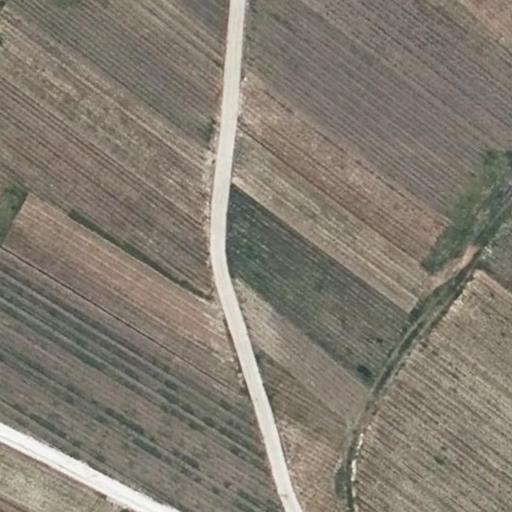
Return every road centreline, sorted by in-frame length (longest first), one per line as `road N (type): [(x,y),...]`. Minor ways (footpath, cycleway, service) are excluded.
road 1 (track): [(293,511),(217,251),(235,0)]
road 2 (track): [(0,432),(162,511)]
